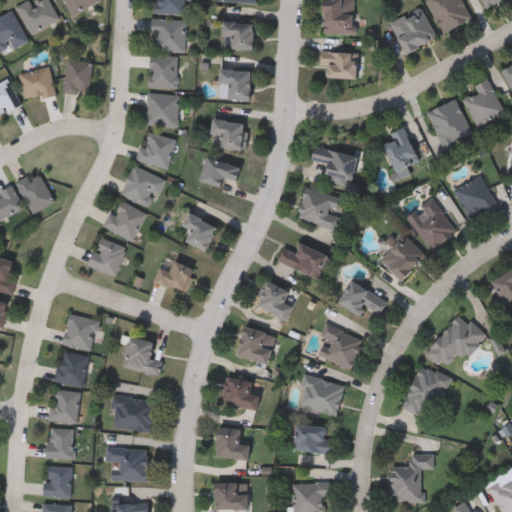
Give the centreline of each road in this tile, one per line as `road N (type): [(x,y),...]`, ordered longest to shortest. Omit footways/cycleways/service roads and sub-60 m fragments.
road 1 (residential): [(183,511),(190,404),(208,335),(278,171),(293,0)]
road 2 (residential): [(14,511),(25,375),(115,132),(126,0)]
road 3 (residential): [(362,511),(365,441),(379,384),(410,326),(480,256),(511,240)]
road 4 (residential): [(286,114),(358,109),(511,32)]
road 5 (residential): [(58,284),(208,335)]
road 6 (residential): [(0,156),(58,128),(115,132)]
